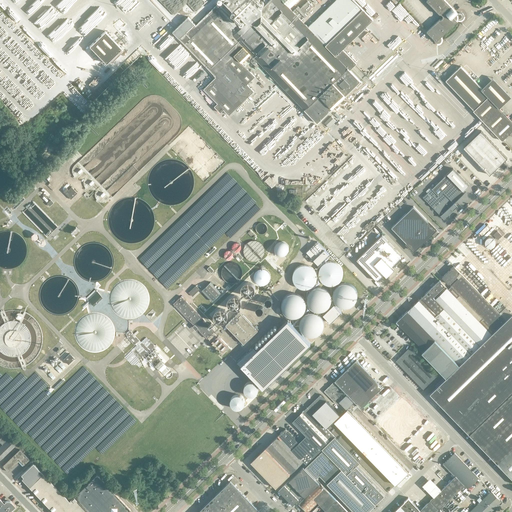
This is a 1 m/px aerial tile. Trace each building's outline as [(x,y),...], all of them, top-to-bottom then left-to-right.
[(361,80),(358,78),(350,70),(356,64),(342,49),(373,20),(363,9),(353,0),(335,0),(308,27),(302,20),(307,15),(305,13),(314,4),(311,2),(310,3),(308,1),(300,8),(298,6),(293,11),(290,8),(298,0),(268,0),(261,7),(254,0),(226,0),(247,21),(240,28),(217,4),(196,25),(188,17),(174,31),(173,32),(180,40),(214,75),(216,77),(204,89),(217,103),(214,106),(220,112),(223,109),(229,115),(255,91),(248,83),(255,76),(243,63),(248,58),(254,64),(257,61),(271,75),(268,77),(271,80),(271,79),(273,81),(275,79),(318,123),(355,86),(357,88),(362,83),(360,81),(361,80)] [(427,0),(426,1),(439,14),(440,14),(441,14),(442,15),(442,16),(443,16),(443,17),(442,18),(442,19),(441,19),(440,19),(439,19),(427,32),(436,41),(438,44),(439,43),(440,43),(440,42),(441,42),(441,41),(441,40),(441,39),(441,38),(440,38),(440,37),(458,20),(459,20),(460,20),(461,20),(462,20),(462,19),(463,19),(463,18),(464,18),(464,17),(464,16),(464,15),(463,15),(463,14),(462,13),(461,13),(460,12),(459,12),(459,13),(458,13),(444,0),(427,0)] [(140,20),(140,19),(141,18),(137,13),(128,21),(134,28),(139,24),(137,22),(140,20)] [(410,26),(416,33),(421,28),(415,22),(410,26)] [(109,60),(111,62),(123,51),(121,49),(121,48),(105,31),(89,46),(106,63),(109,60)] [(368,54),(378,43),(369,34),(361,42),(368,48),(365,51),(368,54)] [(493,132),(500,139),(502,141),(511,130),(511,117),(510,120),(499,108),(511,97),(493,78),(482,88),(461,66),(446,81),(474,110),(473,111),(493,132)] [(331,116),(324,123),(329,128),(336,121),(331,116)] [(463,147),(489,175),(507,158),(481,130),(463,147)] [(454,203),(465,192),(463,190),(469,185),(453,168),(423,198),(444,219),(446,218),(455,209),(455,204),(454,203)] [(304,173),(296,173),(295,187),(303,188),(304,173)] [(70,199),(77,193),(71,187),(69,185),(63,191),(70,199)] [(49,200),(51,198),(45,191),(43,193),(49,200)] [(435,229),(413,206),(391,227),(413,250),(435,229)] [(328,227),(332,231),(340,223),(336,219),(328,227)] [(260,234),(261,234),(262,234),(263,234),(264,233),(265,233),(265,232),(266,232),(266,231),(267,230),(267,229),(267,228),(267,227),(267,226),(266,226),(266,225),(265,224),(264,223),(263,223),(262,223),(261,223),(260,223),(259,223),(258,223),(258,224),(257,224),(256,225),(256,226),(256,227),(256,228),(255,228),(255,229),(256,230),(256,231),(257,232),(257,233),(258,233),(259,234),(260,234)] [(496,237),(494,238),(495,240),(497,239),(502,235),(497,231),(493,235),(496,237)] [(378,281),(385,274),(387,276),(386,275),(393,269),(394,269),(392,267),(403,257),(382,235),(357,260),(378,281)] [(254,240),(253,240),(252,240),(251,241),(250,241),(249,241),(248,242),(247,243),(246,244),(245,244),(245,245),(245,246),(244,246),(244,247),(244,248),(243,249),(243,250),(243,251),(243,252),(244,253),(244,254),(244,255),(245,256),(245,257),(246,258),(247,259),(248,259),(248,260),(249,260),(250,260),(251,261),(252,261),(253,261),(254,261),(255,261),(256,261),(257,261),(258,260),(259,260),(260,259),(261,258),(262,257),(263,256),(263,255),(264,254),(264,253),(264,252),(264,251),(264,250),(264,249),(264,248),(263,247),(263,246),(263,245),(262,245),(261,244),(261,243),(260,242),(259,242),(258,241),(256,241),(255,240),(254,240)] [(329,254),(317,242),(306,252),(318,265),(329,254)] [(237,243),(236,243),(235,243),(234,243),(233,244),(233,245),(232,245),(232,246),(232,247),(232,248),(232,249),(233,250),(233,251),(234,251),(235,251),(236,252),(237,252),(238,251),(239,251),(240,250),(241,249),(241,248),(241,247),(241,246),(241,245),(240,245),(240,244),(239,244),(239,243),(238,243),(237,243)] [(275,251),(276,253),(277,254),(279,255),(281,256),(283,256),(285,255),(286,253),(287,251),(288,249),(287,247),(286,246),(284,244),(282,244),(280,244),(279,244),(277,245),(276,247),(275,249),(275,251)] [(229,250),(228,250),(227,250),(227,251),(226,251),(225,251),(225,252),(224,253),(224,254),(224,255),(224,256),(224,257),(225,257),(225,258),(226,259),(227,259),(228,259),(229,259),(230,259),(231,259),(231,258),(232,258),(232,257),(233,256),(233,255),(233,254),(233,253),(232,252),(232,251),(231,251),(230,251),(230,250),(229,250)] [(230,283),(231,283),(232,283),(233,283),(234,283),(235,283),(235,282),(236,282),(237,282),(238,281),(239,281),(239,280),(240,280),(240,279),(241,278),(241,277),(242,276),(242,275),(242,274),(242,273),(242,272),(242,271),(242,270),(242,269),(242,268),(241,268),(241,267),(240,266),(240,265),(239,264),(238,264),(237,264),(236,263),(235,263),(235,262),(234,262),(233,262),(232,262),(231,262),(230,262),(229,262),(228,263),(227,263),(226,263),(226,264),(225,264),(224,265),(224,266),(223,267),(222,268),(222,269),(221,270),(221,271),(221,272),(221,273),(221,274),(222,275),(222,276),(222,277),(223,278),(223,279),(224,279),(225,280),(225,281),(226,281),(227,282),(228,282),(229,283),(230,283)] [(295,278),(296,281),(299,284),(302,286),(306,287),(309,287),(313,285),(315,283),(317,279),(318,276),(317,272),(316,269),(313,266),(310,264),(305,264),(302,265),(298,267),(296,270),(295,274),(295,278)] [(332,288),(335,287),(339,285),(341,282),(342,278),(342,274),(340,271),(338,268),(334,266),(330,265),(326,266),(323,267),(320,270),(319,274),(318,278),(319,281),(321,285),(324,287),(328,288),(332,288)] [(448,289),(491,334),(506,320),(496,310),(454,266),(442,277),(451,286),(448,289)] [(256,278),(256,280),(258,282),(260,283),(262,284),(265,283),(267,282),(268,281),(269,278),(270,276),(269,274),(268,272),(266,270),(264,270),(261,270),(259,270),(257,272),(256,274),(256,276),(256,278)] [(113,311),(114,312),(115,312),(116,313),(117,314),(118,315),(119,316),(120,316),(121,317),(122,318),(124,318),(126,319),(127,319),(128,319),(129,319),(131,319),(132,319),(134,319),(135,318),(137,318),(139,317),(140,316),(141,316),(142,315),(143,314),(144,313),(145,312),(146,311),(147,310),(148,308),(148,307),(149,306),(149,305),(149,304),(150,303),(150,302),(150,300),(150,299),(150,298),(150,297),(150,295),(150,294),(149,293),(149,292),(149,291),(148,290),(147,288),(146,287),(145,285),(144,284),(143,283),(142,283),(141,282),(140,281),(139,281),(138,280),(137,280),(136,279),(134,279),(133,279),(132,279),(131,279),(130,278),(129,278),(128,279),(126,279),(125,279),(124,279),(123,280),(122,280),(121,280),(120,281),(119,282),(118,282),(117,283),(116,284),(115,285),(114,286),(113,287),(113,288),(112,289),(111,290),(111,292),(110,292),(110,293),(110,295),(110,297),(109,298),(109,299),(110,301),(110,302),(110,304),(111,306),(111,307),(112,308),(112,309),(113,310),(113,311)] [(491,334),(448,289),(439,280),(435,284),(434,284),(432,287),(428,291),(419,300),(471,354),(491,334)] [(221,293),(211,282),(202,290),(212,301),(221,293)] [(254,284),(253,284),(253,283),(252,283),(251,282),(250,282),(249,282),(248,282),(247,282),(246,282),(245,282),(244,283),(243,284),(242,285),(242,286),(242,287),(241,288),(241,289),(242,289),(242,290),(242,291),(242,292),(243,293),(244,294),(245,294),(245,295),(246,295),(247,295),(248,295),(249,295),(250,295),(251,295),(251,294),(252,294),(253,294),(253,293),(254,293),(254,292),(254,291),(255,291),(255,290),(255,289),(255,288),(255,287),(255,286),(254,286),(254,285),(254,284)] [(192,296),(200,289),(196,285),(189,292),(192,296)] [(309,302),(310,306),(313,309),(316,311),(321,312),(325,311),(329,309),(332,306),(333,302),(333,297),(332,293),(329,290),(325,288),(322,287),(318,287),(315,289),(312,291),(310,294),(309,297),(309,302)] [(334,298),(335,301),(337,304),(339,306),(343,307),(346,307),(350,305),(352,303),(354,300),(354,296),(354,293),(352,290),(349,288),(346,287),(343,287),(340,287),(337,289),(335,291),(334,294),(334,298)] [(490,301),(493,298),(487,291),(484,294),(490,301)] [(90,303),(93,306),(102,297),(97,292),(88,300),(88,301),(82,307),(84,308),(90,303)] [(230,306),(230,307),(231,307),(231,308),(232,308),(233,308),(234,308),(235,308),(236,308),(237,308),(238,308),(238,307),(239,307),(240,306),(241,305),(241,304),(241,303),(242,302),(242,301),(242,300),(241,299),(241,298),(240,297),(239,296),(238,295),(237,295),(236,295),(235,294),(234,294),(233,295),(232,295),(231,296),(230,296),(230,297),(229,297),(229,298),(228,299),(228,300),(228,301),(228,302),(228,303),(228,304),(229,305),(229,306),(230,306)] [(284,311),(286,314),(289,317),(292,319),(296,319),(300,318),(304,315),(306,312),(307,308),(307,304),(305,300),(302,297),(299,295),(295,295),(291,295),(288,297),(285,300),(284,303),(283,307),(284,311)] [(227,347),(214,333),(215,331),(181,296),(174,303),(208,339),(208,338),(221,352),(227,347)] [(471,354),(419,300),(414,304),(411,307),(396,322),(424,350),(422,352),(446,378),(471,354)] [(331,323),(342,312),(334,304),(323,315),(331,323)] [(226,311),(225,310),(224,309),(223,309),(222,308),(221,308),(220,308),(219,309),(218,309),(217,309),(217,310),(216,311),(215,311),(215,312),(215,313),(214,313),(214,314),(214,315),(214,316),(214,317),(215,318),(215,319),(216,320),(217,321),(218,321),(218,322),(219,322),(220,322),(221,322),(222,322),(223,322),(224,321),(225,321),(226,320),(226,319),(227,319),(227,318),(228,317),(228,316),(228,315),(228,314),(228,313),(227,313),(227,312),(227,311),(226,311)] [(15,310),(13,310),(12,310),(10,310),(9,310),(7,311),(5,311),(3,312),(2,312),(0,313),(0,364),(2,365),(3,366),(5,366),(7,367),(8,367),(10,367),(12,367),(14,367),(16,367),(18,367),(19,367),(21,366),(22,366),(23,366),(25,365),(26,364),(28,363),(29,362),(31,361),(33,360),(34,358),(35,357),(36,355),(37,354),(38,352),(39,351),(40,349),(40,348),(41,346),(41,345),(41,343),(41,342),(42,340),(42,339),(42,338),(42,337),(41,335),(41,333),(41,332),(40,330),(40,328),(39,328),(39,326),(38,325),(37,323),(37,322),(36,321),(34,320),(33,318),(32,317),(31,316),(29,315),(28,314),(26,313),(25,313),(23,312),(22,311),(21,311),(19,311),(18,310),(17,310),(15,310)] [(240,311),(226,325),(244,344),(258,330),(240,311)] [(78,345),(79,346),(80,347),(81,348),(82,349),(83,350),(85,351),(86,352),(87,352),(89,353),(91,353),(91,354),(93,354),(94,354),(96,354),(97,354),(98,354),(99,354),(101,353),(102,353),(103,352),(104,352),(105,351),(106,351),(107,350),(108,349),(109,348),(110,347),(111,346),(112,346),(113,344),(113,343),(114,342),(114,341),(115,340),(115,338),(116,336),(116,335),(116,334),(116,333),(116,332),(116,330),(115,329),(115,328),(115,326),(114,326),(114,324),(113,323),(113,322),(112,322),(112,321),(111,320),(110,319),(110,318),(109,317),(107,316),(106,315),(104,315),(103,314),(102,314),(101,313),(100,313),(99,313),(98,313),(97,312),(95,312),(93,312),(92,313),(91,313),(90,313),(88,314),(87,314),(86,314),(85,315),(84,315),(83,316),(82,317),(81,318),(80,319),(79,320),(78,321),(78,322),(77,323),(76,325),(75,327),(75,329),(74,331),(74,332),(74,334),(74,335),(74,336),(75,337),(75,338),(75,339),(76,340),(76,341),(76,342),(77,344),(78,345)] [(302,330),(304,334),(307,336),(310,338),(314,338),(318,337),(321,334),(323,331),(324,327),(324,323),(323,320),(320,317),(316,315),(313,314),(309,315),(306,317),(303,319),(302,323),(301,326),(302,330)] [(511,314),(506,320),(491,334),(471,354),(446,378),(430,393),(511,477),(511,314)] [(264,389),(311,344),(288,320),(257,350),(254,346),(238,361),(264,389)] [(411,347),(401,356),(396,361),(424,390),(439,376),(411,347)] [(70,353),(63,359),(68,364),(74,358),(70,353)] [(149,359),(157,363),(159,359),(152,354),(149,359)] [(157,368),(159,370),(160,372),(164,376),(165,376),(170,371),(169,371),(170,371),(166,367),(164,365),(164,364),(163,363),(162,362),(161,361),(160,360),(159,361),(154,366),(157,368)] [(361,408),(383,387),(356,360),(335,381),(361,408)] [(337,404),(339,401),(346,409),(349,406),(352,409),(356,404),(334,382),(324,391),(337,404)] [(247,394),(248,396),(249,397),(251,398),(253,398),(255,398),(257,397),(258,395),(259,393),(259,391),(258,389),(257,388),(256,386),(254,386),(252,386),(250,386),(248,388),(247,390),(246,392),(247,394)] [(307,408),(326,428),(340,415),(320,395),(307,408)] [(232,406),(233,408),(234,410),(236,411),(239,411),(241,411),(243,410),(244,408),(245,406),(245,403),(244,401),(243,399),(241,398),(239,398),(237,398),(235,399),(233,400),(232,402),(231,404),(232,406)] [(322,449),(335,437),(326,428),(307,408),(292,422),(295,425),(309,439),(302,446),(299,443),(292,450),(303,461),(306,464),(322,449)] [(375,464),(379,468),(384,473),(388,478),(395,485),(402,479),(409,472),(402,465),(397,460),(393,455),(388,451),(384,446),(379,441),(370,432),(365,427),(361,423),(357,418),(347,409),(340,416),(334,421),(339,426),(343,431),(348,436),(352,440),(357,445),(361,450),(366,454),(370,459),(375,464)] [(278,435),(292,450),(299,443),(285,429),(278,435)] [(9,438),(5,434),(0,438),(0,440),(3,444),(0,447),(0,457),(1,459),(16,445),(9,438)] [(251,462),(276,488),(303,461),(292,450),(278,435),(251,462)] [(356,466),(360,463),(335,437),(322,449),(323,450),(375,504),(384,495),(356,466)] [(24,464),(29,459),(20,449),(3,466),(8,471),(20,460),(24,464)] [(354,511),(367,511),(375,504),(323,450),(305,468),(316,479),(319,476),(354,511)] [(467,489),(479,478),(455,453),(443,464),(455,476),(420,510),(421,511),(436,511),(464,485),(467,489)] [(88,511),(74,496),(69,501),(43,473),(33,463),(21,475),(23,477),(21,479),(29,487),(53,511),(88,511)] [(74,496),(88,511),(129,511),(132,510),(97,474),(74,496)] [(429,479),(421,487),(433,499),(441,491),(429,479)] [(197,511),(258,511),(259,511),(230,481),(197,511)] [(293,505),(303,495),(289,481),(279,491),(293,505)] [(329,507),(336,500),(320,483),(299,504),(306,511),(310,511),(326,497),(331,502),(328,505),(329,507)] [(486,488),(481,492),(484,496),(489,492),(486,488)] [(490,511),(502,502),(491,491),(469,511),(490,511)] [(9,511),(15,506),(11,502),(10,501),(9,501),(8,501),(7,501),(6,501),(5,501),(5,502),(4,503),(0,498),(0,511),(9,511)] [(421,511),(420,510),(408,498),(404,502),(393,511),(421,511)] [(336,500),(329,507),(323,511),(345,511),(347,511),(336,500)]
